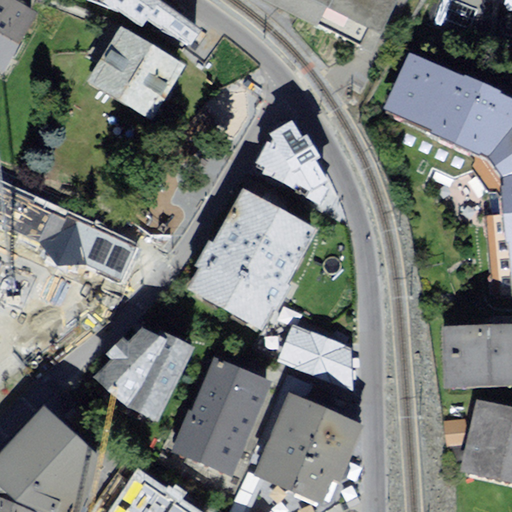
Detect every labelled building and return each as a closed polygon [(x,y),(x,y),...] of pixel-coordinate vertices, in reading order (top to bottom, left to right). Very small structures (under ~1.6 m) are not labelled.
[(0,0),(0,63),(1,65),(28,15),(0,0)] [(185,0),(118,0),(182,38),(200,9),(185,0)] [(289,0),(362,37),(380,0),(289,0)] [(187,48),(117,6),(88,54),(158,96),(187,48)] [(480,149),(493,274),(511,273),(511,82),(422,51),(391,108),(480,149)] [(282,110),(256,154),(293,177),(312,139),(282,110)] [(182,280),(258,322),(314,220),(238,179),(182,280)] [(131,241),(0,182),(0,229),(113,281),(131,241)] [(511,316),(435,322),(439,384),(511,378),(511,316)] [(127,404),(155,417),(198,341),(145,319),(94,374),(127,404)] [(351,346),(293,322),(278,360),(353,389),(351,346)] [(226,462),(267,373),(213,348),(172,437),(226,462)] [(359,415),(283,382),(249,459),(325,492),(359,415)] [(0,447),(0,475),(56,511),(77,511),(110,460),(43,401),(0,447)] [(511,449),(511,415),(464,403),(447,472),(503,486),(511,449)] [(511,449),(503,486),(500,497),(511,501),(511,449)] [(142,468),(111,511),(202,511),(204,510),(142,468)] [(43,511),(0,494),(0,511),(43,511)]
